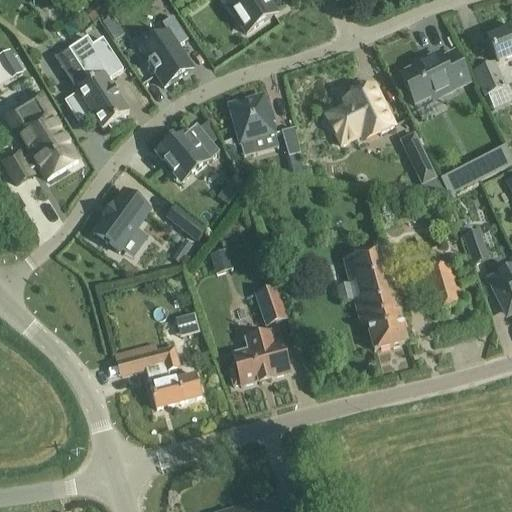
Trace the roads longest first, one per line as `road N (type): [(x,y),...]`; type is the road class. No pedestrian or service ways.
road 1 (residential): [(351,39),(209,88),(159,117),(107,169),(74,223),(0,287)]
road 2 (tertiary): [(115,472),(511,365)]
road 3 (tertiary): [(115,472),(72,366),(0,305)]
